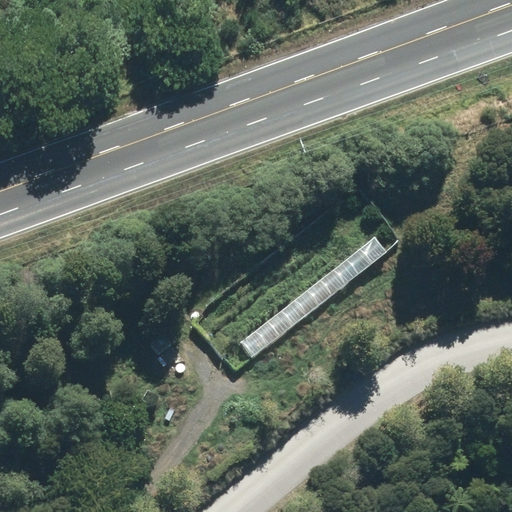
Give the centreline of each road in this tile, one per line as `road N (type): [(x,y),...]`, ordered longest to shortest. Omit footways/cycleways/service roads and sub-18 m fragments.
road 1 (secondary): [(511,3),(0,184)]
road 2 (residential): [(235,511),(392,382),(431,360),(511,340)]
